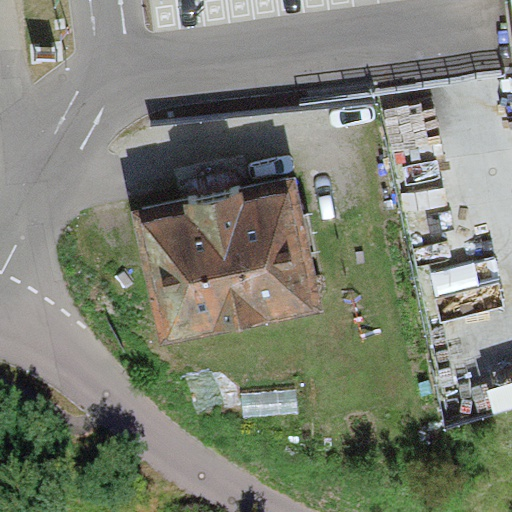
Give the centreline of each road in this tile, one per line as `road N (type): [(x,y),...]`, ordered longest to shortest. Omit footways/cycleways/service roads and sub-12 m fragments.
road 1 (residential): [(0,319),(187,457),(301,511)]
road 2 (residential): [(0,286),(49,175),(115,71)]
